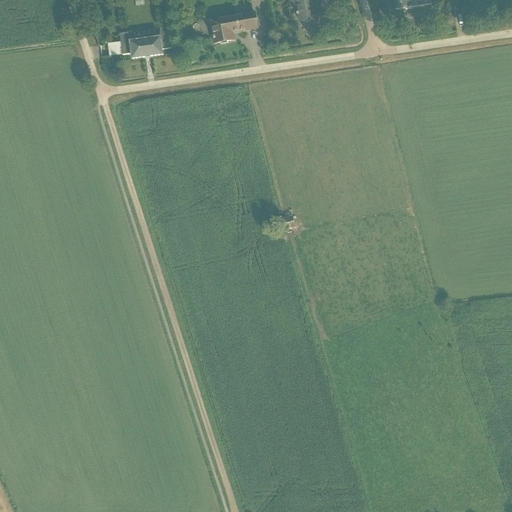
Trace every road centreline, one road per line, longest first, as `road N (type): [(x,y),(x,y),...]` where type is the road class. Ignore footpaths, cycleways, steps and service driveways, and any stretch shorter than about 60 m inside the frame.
road 1 (track): [(102,90),(234,511)]
road 2 (residential): [(102,90),(376,53)]
road 3 (residential): [(376,53),(511,34)]
